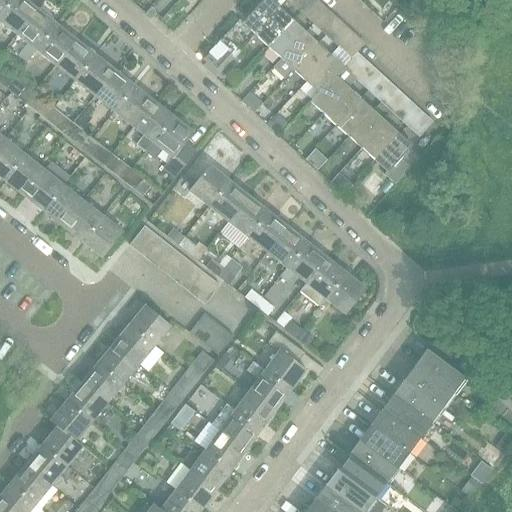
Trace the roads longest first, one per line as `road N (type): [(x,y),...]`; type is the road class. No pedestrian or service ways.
road 1 (residential): [(240,511),(396,299),(400,281),(174,60)]
road 2 (residential): [(0,318),(46,355),(90,305),(0,233)]
road 3 (residential): [(437,87),(341,0)]
